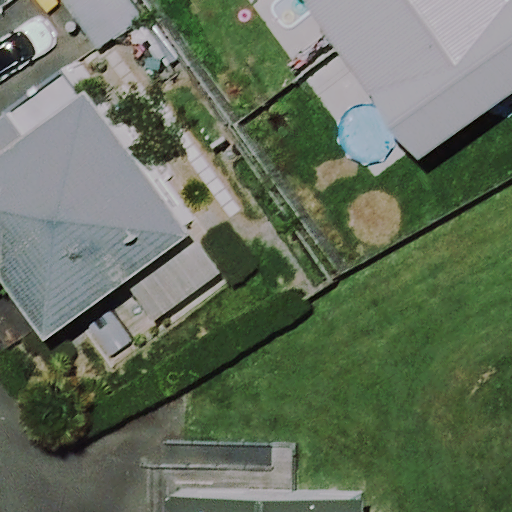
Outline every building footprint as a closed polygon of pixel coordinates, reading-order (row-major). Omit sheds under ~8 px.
[(147,14),(135,0),(62,0),(102,50),(147,14)] [(303,0),(339,53),(419,0),(303,0)] [(511,0),(419,0),(339,53),(418,169),(511,105),(511,0)] [(8,113),(0,118),(0,284),(7,280),(49,339),(195,234),(90,89),(25,136),(8,113)] [(417,511),(418,478),(192,472),(191,511),(417,511)]
